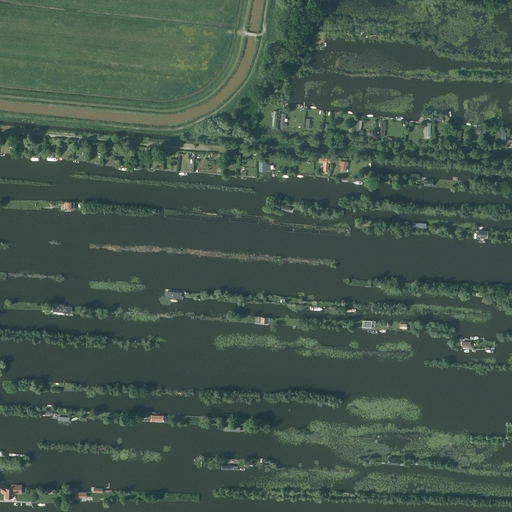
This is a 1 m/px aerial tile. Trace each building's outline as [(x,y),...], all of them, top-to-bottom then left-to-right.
[(320,158),(320,163),(324,163),(323,171),(328,172),(329,163),(330,163),(331,159),(320,158)] [(349,161),(340,160),(340,163),(342,163),(341,169),(346,170),(347,164),(348,164),(349,161)] [(266,161),(259,161),(259,171),(266,171),(266,170),(270,170),(270,164),(267,164),(267,163),(266,163),(266,161)] [(74,202),(64,202),(64,208),(67,208),(67,210),(70,210),(70,208),(74,209),(74,202)] [(489,230),(479,230),(477,238),(488,239),(489,230)] [(53,305),(52,311),(71,313),(71,307),(66,306),(63,306),(63,304),(58,304),(58,305),(53,305)] [(7,487),(1,483),(0,484),(0,491),(5,495),(5,498),(13,499),(13,494),(22,494),(22,485),(11,484),(11,488),(7,488),(7,487)]
